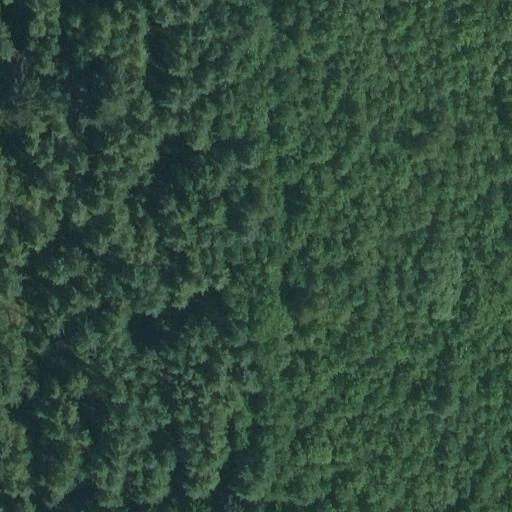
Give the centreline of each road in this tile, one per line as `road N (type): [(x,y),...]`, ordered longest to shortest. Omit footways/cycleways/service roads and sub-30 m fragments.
road 1 (track): [(256,0),(284,511)]
road 2 (track): [(0,493),(282,481)]
